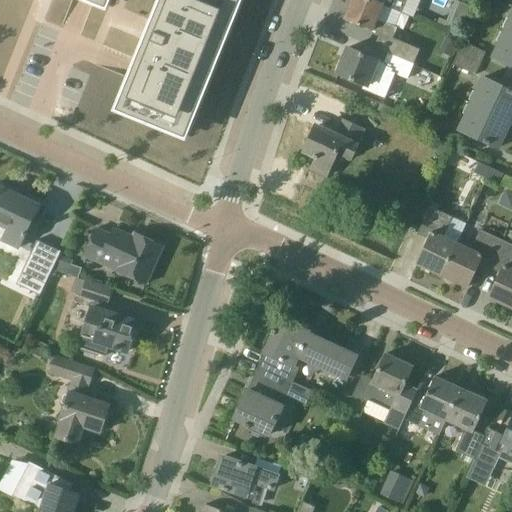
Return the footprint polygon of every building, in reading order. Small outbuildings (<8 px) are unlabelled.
[(160,0),(117,109),(185,137),(240,0),(160,0)] [(377,20),(383,5),(370,0),(352,0),(345,19),(380,34),(375,47),(390,54),(414,64),(421,49),(393,38),(398,28),(377,20)] [(370,0),(383,5),(402,13),(407,0),(370,0)] [(456,1),(451,11),(465,17),(470,6),(456,1)] [(445,27),(446,25),(447,21),(440,18),(438,24),(445,27)] [(493,57),(511,65),(511,33),(505,31),(493,57)] [(457,53),(480,64),(485,52),(463,42),(457,53)] [(414,64),(390,54),(386,63),(349,47),(343,61),(340,60),(336,71),(339,72),(338,74),(368,86),(385,93),(393,73),(408,79),(414,64)] [(475,75),(480,64),(457,53),(452,65),(475,75)] [(472,103),(491,112),(511,122),(511,119),(511,90),(484,77),(472,103)] [(459,130),(479,139),(499,148),(511,122),(491,112),(472,103),(459,130)] [(379,110),(395,118),(398,111),(382,104),(379,110)] [(426,122),(449,132),(454,120),(430,110),(426,122)] [(416,119),(424,122),(428,114),(419,111),(416,119)] [(344,119),(336,135),(316,126),(305,151),(315,155),(314,157),(316,158),(311,169),(326,176),(337,154),(351,160),(352,157),(365,129),(344,119)] [(487,179),(499,185),(504,174),(500,172),(479,162),(474,173),(487,179)] [(511,192),(511,180),(505,177),(501,187),(511,192)] [(0,223),(7,227),(2,239),(20,248),(27,233),(26,232),(31,220),(34,222),(42,205),(27,198),(27,200),(0,187),(0,223)] [(442,276),(458,243),(444,236),(453,217),(431,207),(418,234),(429,239),(417,264),(442,276)] [(97,228),(85,256),(146,284),(164,246),(144,236),(142,241),(114,229),(111,235),(97,228)] [(472,249),(458,243),(442,276),(467,287),(479,262),(490,268),(503,240),(481,230),(472,249)] [(503,240),(490,268),(501,273),(489,298),(511,308),(511,244),(505,241),(503,240)] [(41,296),(61,252),(38,241),(17,284),(41,296)] [(56,270),(68,274),(71,264),(73,260),(61,256),(56,270)] [(82,295),(95,300),(92,307),(91,307),(78,347),(105,356),(109,345),(114,347),(113,348),(118,350),(118,348),(128,351),(137,322),(103,311),(105,303),(106,303),(111,289),(86,281),(82,295)] [(297,367),(299,368),(303,358),(347,378),(357,355),(309,333),(309,331),(297,326),(297,323),(286,318),(284,320),(281,318),(276,330),(273,329),(271,333),(274,334),(265,352),(264,351),(264,352),(266,353),(297,367)] [(293,381),(299,368),(297,367),(266,353),(253,381),(255,383),(251,391),(248,390),(235,418),(246,424),(245,426),(249,428),(250,427),(269,435),(283,406),(275,402),(286,378),(293,381)] [(373,382),(366,398),(368,399),(386,408),(391,410),(386,423),(400,429),(404,419),(410,406),(417,391),(418,391),(405,384),(413,366),(386,354),(373,382)] [(83,396),(87,384),(88,385),(93,369),(55,357),(50,372),(73,380),(60,419),(61,419),(56,437),(78,444),(84,427),(100,433),(109,404),(83,396)] [(440,436),(447,419),(462,389),(435,376),(426,395),(417,391),(410,406),(404,419),(413,424),(440,436)] [(457,450),(475,459),(485,436),(474,431),(488,401),(462,389),(447,419),(467,429),(457,450)] [(368,399),(366,398),(354,392),(344,413),(358,420),(368,399)] [(508,411),(500,408),(495,418),(503,421),(508,411)] [(506,443),(511,446),(511,420),(505,436),(489,428),(485,436),(475,459),(495,468),(506,443)] [(314,457),(302,453),(298,465),(310,470),(314,457)] [(262,486),(274,489),(278,476),(282,466),(259,458),(255,468),(223,457),(219,468),(217,468),(212,483),(223,487),(223,489),(228,491),(228,490),(245,495),(244,500),(249,501),(256,503),(262,486)] [(31,458),(12,495),(40,510),(45,511),(72,511),(80,493),(69,489),(74,480),(31,458)] [(391,471),(381,494),(402,504),(413,481),(391,471)] [(218,509),(205,505),(204,506),(205,506),(203,511),(264,511),(247,506),(246,510),(220,501),(218,509)] [(313,511),(316,507),(304,501),(299,511),(313,511)]
